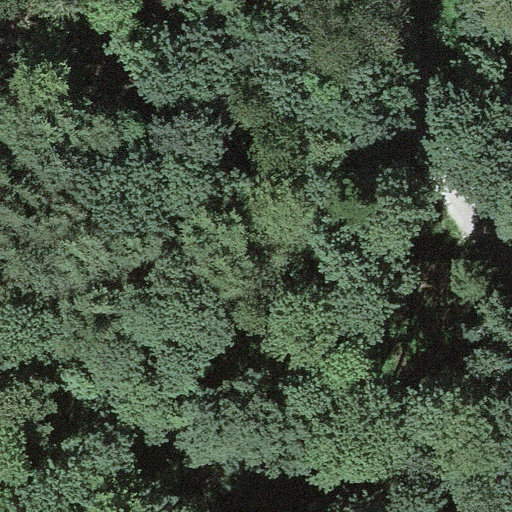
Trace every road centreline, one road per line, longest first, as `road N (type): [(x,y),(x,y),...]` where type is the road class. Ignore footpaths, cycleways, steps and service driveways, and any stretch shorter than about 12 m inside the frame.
road 1 (track): [(278,511),(0,312)]
road 2 (track): [(386,0),(439,159),(478,244),(511,263)]
